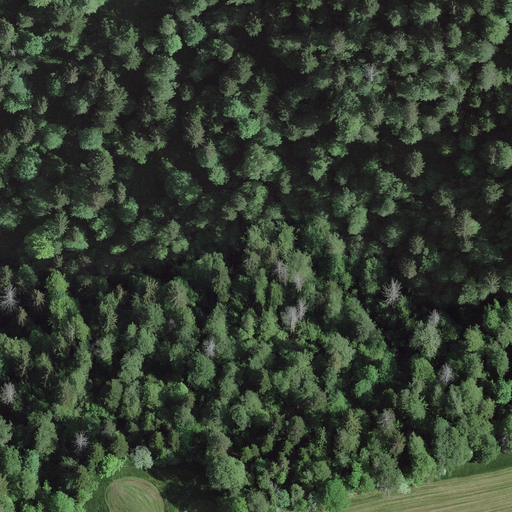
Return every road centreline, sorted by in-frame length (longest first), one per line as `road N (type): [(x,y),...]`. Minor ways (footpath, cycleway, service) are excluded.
road 1 (track): [(175,511),(187,488),(295,411),(410,384),(452,359),(511,297)]
road 2 (track): [(122,0),(38,78),(0,92)]
road 3 (track): [(240,0),(160,14),(124,0)]
